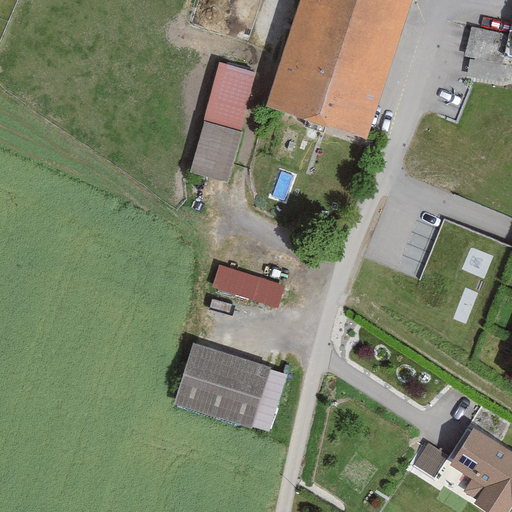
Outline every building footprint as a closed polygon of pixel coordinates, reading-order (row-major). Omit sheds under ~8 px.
[(409,1),(404,0),(300,0),(264,101),(363,134),(409,1)] [(511,45),(511,26),(471,20),(467,50),(510,56),(511,45)] [(256,68),(219,59),(190,167),(227,177),(256,68)] [(287,371),(193,343),(176,400),(270,428),(287,371)] [(505,511),(511,501),(511,448),(468,421),(445,457),(470,473),(459,491),(493,511),(505,511)] [(426,441),(416,462),(439,472),(448,451),(426,441)]
